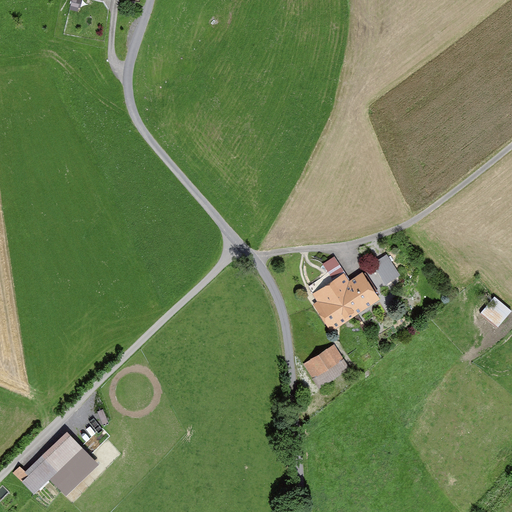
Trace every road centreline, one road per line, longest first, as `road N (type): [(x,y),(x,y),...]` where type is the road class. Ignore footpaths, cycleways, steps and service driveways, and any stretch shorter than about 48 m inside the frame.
road 1 (unclassified): [(235,243),(264,261),(284,329),(303,511)]
road 2 (unclassified): [(235,243),(130,107),(129,72),(149,0)]
